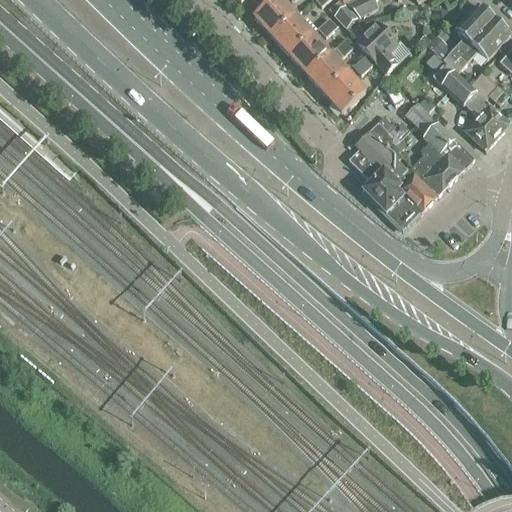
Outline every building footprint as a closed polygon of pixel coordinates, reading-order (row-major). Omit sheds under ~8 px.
[(273,40),(296,19),(286,8),(291,3),(287,0),(277,0),(255,21),(273,40)] [(331,0),(316,0),(314,3),(321,11),(332,1),(331,0)] [(358,0),(339,0),(344,8),(359,1),(358,0)] [(364,0),(346,9),(359,23),(379,13),(372,0),(364,0)] [(479,8),(477,10),(455,33),(464,42),(452,55),(437,40),(426,50),(442,65),(444,63),(453,71),(461,62),(463,64),(474,52),(472,49),(496,24),(479,8)] [(357,25),(345,11),(334,21),(346,35),(357,25)] [(290,60),(314,38),(296,19),(273,40),(290,60)] [(337,32),(329,24),(319,34),(326,42),(337,32)] [(488,64),(511,40),(511,39),(496,24),(472,49),(474,52),(463,64),(468,69),(480,57),(488,64)] [(377,27),(356,47),(385,78),(395,68),(408,56),(399,46),(397,48),(377,27)] [(290,60),(308,78),(331,57),(314,38),(290,60)] [(418,46),(423,52),(431,45),(425,38),(418,46)] [(325,97),(348,76),(338,65),(354,49),(346,41),(331,57),(308,78),(325,97)] [(372,71),(363,62),(352,72),(361,81),(372,71)] [(366,95),(348,76),(325,97),(342,116),(366,95)] [(479,96),(471,88),(458,76),(444,91),(465,110),(479,96)] [(490,101),(501,111),(510,101),(500,91),(490,101)] [(467,134),(486,152),(488,154),(511,128),(511,126),(484,100),(473,112),(481,119),(467,134)] [(424,101),(418,107),(427,116),(433,109),(424,101)] [(438,201),(474,164),(438,126),(436,125),(418,107),(405,120),(425,139),(423,141),(428,147),(420,156),(423,159),(412,171),(417,176),(415,178),(438,201)] [(355,151),(359,155),(349,165),(372,187),(365,194),(400,230),(407,232),(422,217),(399,194),(402,191),(401,190),(405,185),(407,187),(415,178),(417,176),(412,171),(410,170),(407,174),(398,165),(404,159),(392,147),(393,140),(388,136),(394,130),(384,121),(355,151)] [(422,217),(438,201),(415,178),(407,187),(405,185),(401,190),(402,191),(399,194),(422,217)] [(226,200),(206,183),(205,194),(203,215),(202,236),(201,250),(281,321),(374,404),(408,437),(429,458),(453,486),(471,511),(511,511),(511,477),(507,469),(475,429),(446,398),(417,370),(371,329),(291,258),(226,200)]
